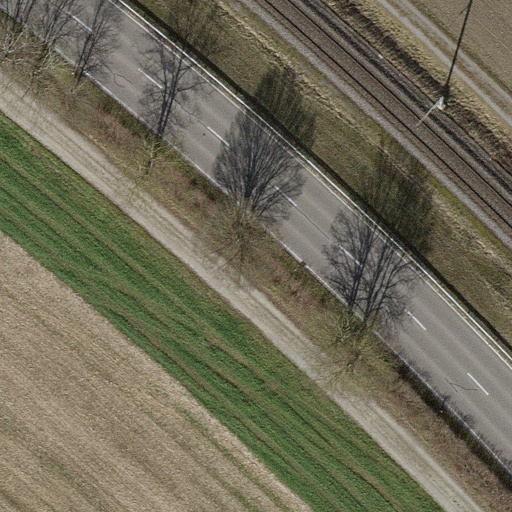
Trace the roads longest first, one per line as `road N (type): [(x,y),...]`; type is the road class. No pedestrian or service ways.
road 1 (track): [(0,78),(291,338),(463,511)]
road 2 (secondary): [(52,0),(219,134),(511,417)]
road 3 (track): [(395,0),(511,111)]
